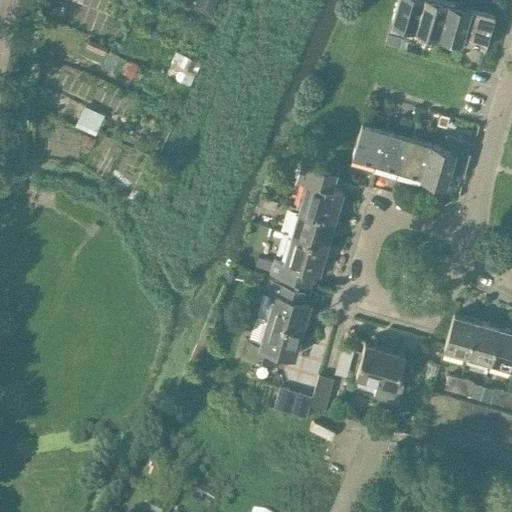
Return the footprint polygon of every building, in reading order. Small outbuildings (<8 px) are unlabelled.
[(415,26),(422,0),(397,0),(391,19),(415,26)] [(422,0),(415,26),(439,33),(447,0),(422,0)] [(462,39),(471,5),(472,0),(460,0),(459,2),(451,0),(447,0),(439,33),(462,39)] [(462,39),(485,46),(495,12),(471,5),(462,39)] [(108,92),(95,85),(88,99),(102,105),(108,92)] [(135,104),(121,96),(115,108),(129,115),(135,104)] [(104,118),(84,108),(74,128),(95,138),(104,118)] [(352,155),(376,161),(385,128),(362,121),(352,155)] [(376,161),(399,168),(409,135),(385,128),(376,161)] [(422,175),(446,182),(450,168),(463,172),(469,152),(466,151),(469,139),(447,133),(443,145),(432,141),(422,175)] [(399,168),(422,175),(432,141),(409,135),(399,168)] [(300,206),(334,216),(342,189),(327,185),(330,173),(301,165),(298,178),(307,180),(300,206)] [(292,233),(327,243),(334,216),(300,206),(292,233)] [(271,269),(310,280),(313,268),(319,270),(327,243),(292,233),(284,259),(275,256),(271,269)] [(268,317),(302,328),(310,301),(300,298),(304,286),(269,276),(265,289),(275,292),(268,317)] [(444,347),(468,354),(477,319),(454,312),(444,347)] [(247,354),(276,362),(279,350),(294,355),(302,328),(268,317),(260,344),(250,341),(247,354)] [(468,354),(491,360),(501,326),(477,319),(468,354)] [(491,360),(511,366),(511,329),(501,326),(491,360)] [(373,393),(398,401),(404,381),(397,380),(405,352),(365,341),(356,372),(378,379),(373,393)] [(319,373),(312,394),(310,404),(325,408),(334,377),(319,373)] [(445,386),(457,389),(461,377),(449,373),(445,386)] [(457,389),(469,393),(473,380),(461,377),(457,389)] [(470,395),(480,398),(484,384),(474,381),(470,395)] [(306,415),(310,404),(312,394),(280,385),(274,406),(306,415)] [(491,399),(503,403),(507,390),(495,387),(491,399)] [(425,413),(437,417),(443,394),(431,390),(425,413)] [(503,403),(511,405),(511,391),(507,390),(503,403)] [(437,417),(448,420),(455,397),(443,394),(437,417)] [(448,420),(460,423),(467,400),(455,397),(448,420)] [(460,423),(471,427),(478,404),(467,400),(460,423)] [(471,427),(483,430),(490,407),(478,404),(471,427)] [(483,430),(495,433),(501,410),(490,407),(483,430)] [(495,433),(506,437),(511,416),(511,413),(501,410),(495,433)] [(482,511),(485,511),(506,511),(511,501),(492,491),(482,511)]
